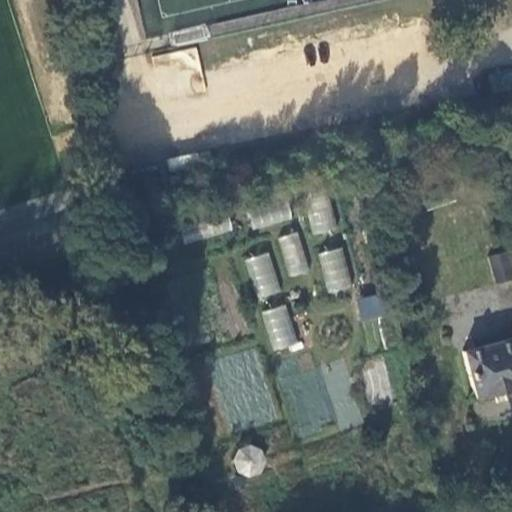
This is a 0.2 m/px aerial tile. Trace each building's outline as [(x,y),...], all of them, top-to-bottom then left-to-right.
[(306,199),(314,235),(336,230),(329,194),(306,199)] [(251,228),(292,222),(289,201),(248,208),(251,228)] [(288,277),(308,272),(299,232),(278,237),(288,277)] [(324,291),(348,290),(345,249),(321,251),(324,291)] [(511,267),(507,249),(489,253),(495,280),(511,275),(511,267)] [(245,259),(258,300),(281,292),(268,252),(245,259)] [(387,316),(379,292),(356,299),(364,323),(387,316)] [(273,351),(297,342),(284,305),(260,313),(273,351)] [(511,387),(511,340),(511,337),(463,351),(474,397),(511,387)] [(261,450),(249,445),(237,449),(232,460),(236,472),(248,478),(260,474),(265,461),(261,450)]
